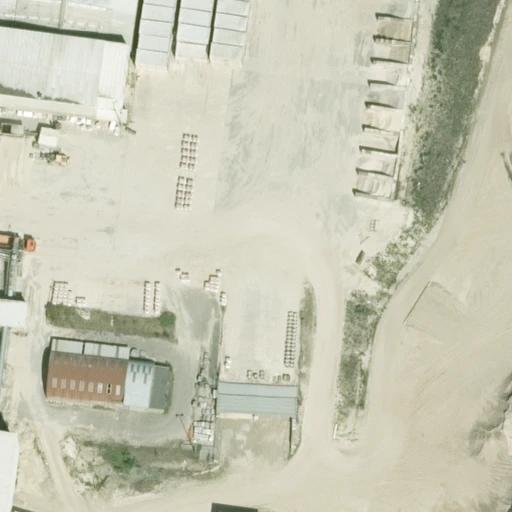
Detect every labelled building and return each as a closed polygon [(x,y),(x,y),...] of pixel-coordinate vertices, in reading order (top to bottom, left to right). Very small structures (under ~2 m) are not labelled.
[(0,0),(0,108),(125,125),(126,114),(121,113),(136,0),(0,0)] [(0,331),(17,334),(20,313),(0,309),(0,331)] [(123,412),(129,362),(51,352),(44,401),(123,412)] [(222,386),(222,419),(302,419),(302,386),(222,386)] [(0,451),(0,511),(11,511),(19,454),(0,451)]
